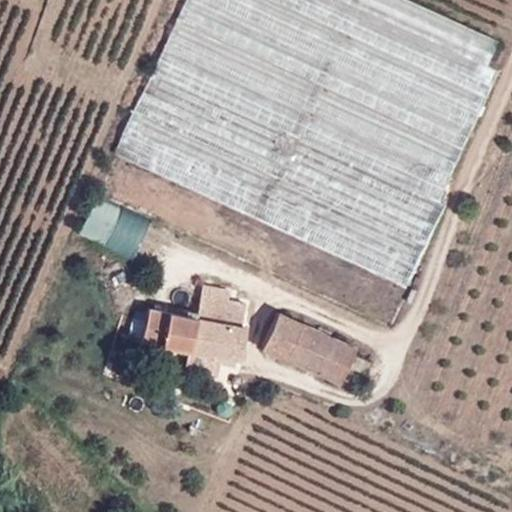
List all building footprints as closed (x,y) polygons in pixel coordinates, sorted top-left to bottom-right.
[(393,323),(508,43),(415,0),(187,0),(100,192),(393,323)] [(243,309),(245,295),(224,289),(202,284),(201,300),(211,303),(243,309)] [(153,341),(187,349),(185,361),(214,367),(216,354),(238,358),(244,326),(240,325),(243,309),(211,303),(201,300),(197,317),(159,311),(153,341)] [(141,339),(153,341),(159,311),(147,308),(141,339)] [(339,383),(355,348),(276,310),(261,345),(339,383)]
